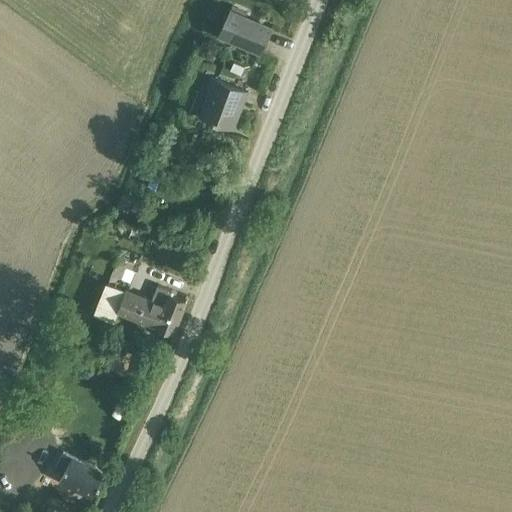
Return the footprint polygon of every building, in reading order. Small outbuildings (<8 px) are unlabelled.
[(273,28),(231,8),(219,32),(261,52),(273,28)] [(210,91),(201,115),(234,128),(249,91),(212,76),(207,89),(210,91)] [(153,170),(147,185),(163,191),(169,176),(153,170)] [(124,191),(119,202),(130,208),(136,197),(124,191)] [(108,282),(95,313),(116,321),(120,311),(174,332),(186,301),(170,294),(172,290),(158,284),(152,300),(127,290),(108,282)] [(93,496),(105,471),(65,450),(56,468),(65,473),(61,480),(93,496)]
